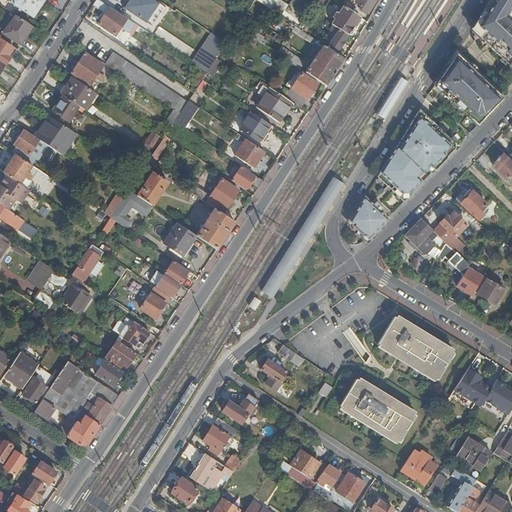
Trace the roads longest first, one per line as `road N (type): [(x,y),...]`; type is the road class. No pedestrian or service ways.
road 1 (residential): [(393,0),(85,467)]
road 2 (residential): [(475,0),(336,218),(331,241),(348,266)]
road 3 (residential): [(438,511),(223,371)]
road 4 (residential): [(359,258),(511,104)]
road 5 (residential): [(359,258),(511,354)]
road 6 (residential): [(223,371),(348,266)]
road 7 (residential): [(138,503),(223,371)]
road 8 (residential): [(83,0),(0,125)]
